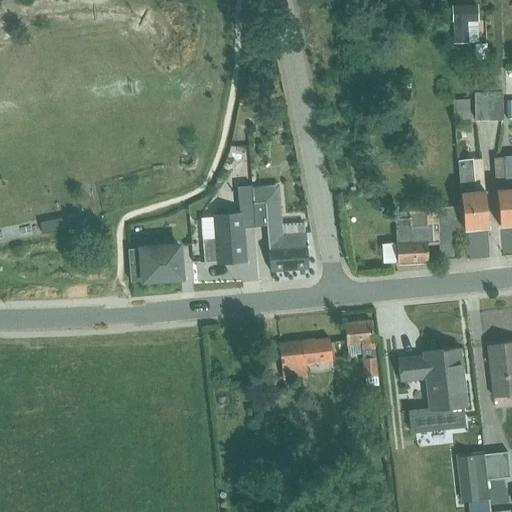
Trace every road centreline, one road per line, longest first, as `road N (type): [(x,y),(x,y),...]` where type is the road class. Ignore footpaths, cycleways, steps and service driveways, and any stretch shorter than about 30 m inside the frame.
road 1 (residential): [(0,318),(340,299)]
road 2 (unknown): [(384,295),(403,418),(421,435),(445,437),(472,415),(466,287)]
road 3 (unclassified): [(283,0),(340,299)]
road 4 (residential): [(340,299),(511,283)]
